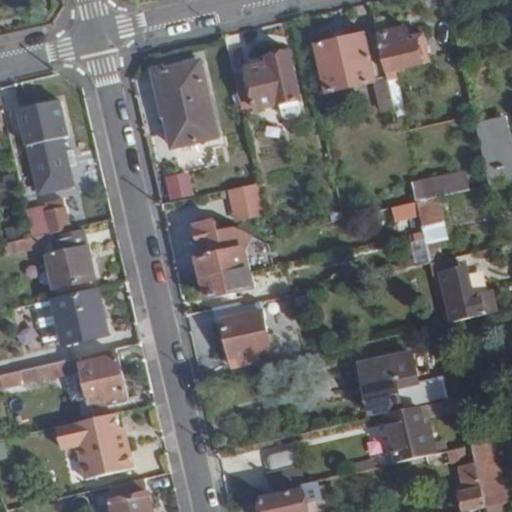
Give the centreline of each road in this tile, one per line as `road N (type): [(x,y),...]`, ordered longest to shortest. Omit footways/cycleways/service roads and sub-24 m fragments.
road 1 (residential): [(205,511),(97,37)]
road 2 (residential): [(260,0),(97,37)]
